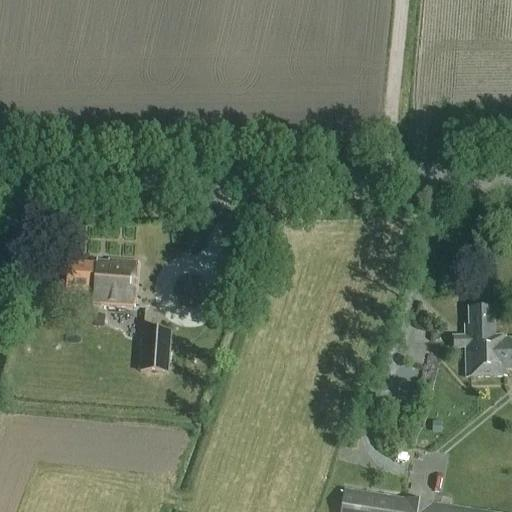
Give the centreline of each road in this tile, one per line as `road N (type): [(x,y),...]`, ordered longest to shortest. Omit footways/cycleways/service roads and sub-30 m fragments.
road 1 (tertiary): [(0,188),(511,176)]
road 2 (track): [(380,179),(399,0)]
